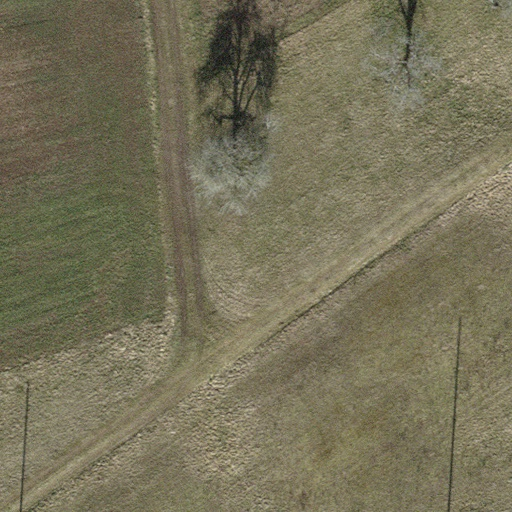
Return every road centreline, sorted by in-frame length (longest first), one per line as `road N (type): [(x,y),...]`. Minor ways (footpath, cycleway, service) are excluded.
road 1 (track): [(511,148),(8,511)]
road 2 (track): [(167,0),(206,366)]
